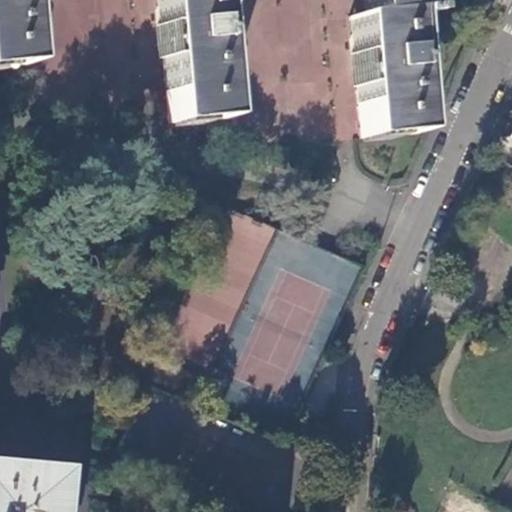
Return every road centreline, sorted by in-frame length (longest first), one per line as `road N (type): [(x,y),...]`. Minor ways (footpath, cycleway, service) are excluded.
road 1 (residential): [(348,511),(361,361),(511,50)]
road 2 (unknown): [(340,207),(295,0)]
road 3 (unknown): [(125,152),(104,0)]
